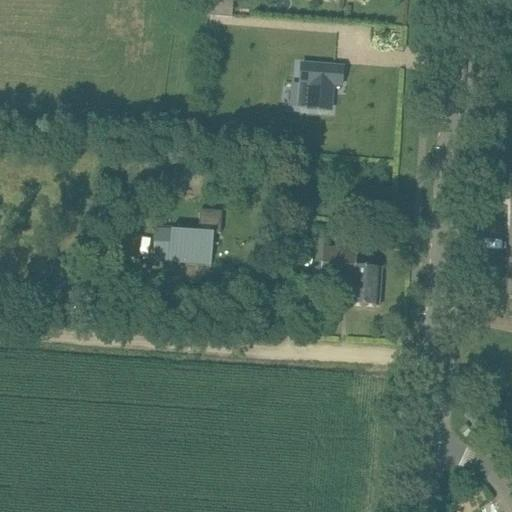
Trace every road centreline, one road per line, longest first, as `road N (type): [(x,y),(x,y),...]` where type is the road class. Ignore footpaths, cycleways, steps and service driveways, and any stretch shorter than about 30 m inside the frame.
road 1 (tertiary): [(426,443),(456,0)]
road 2 (track): [(0,334),(432,359)]
